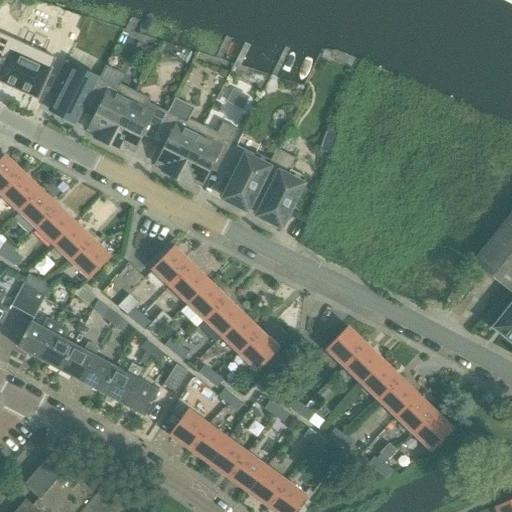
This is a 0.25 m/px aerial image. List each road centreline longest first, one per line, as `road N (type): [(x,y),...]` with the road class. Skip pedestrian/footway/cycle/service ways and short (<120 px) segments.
road 1 (tertiary): [(511,377),(0,115)]
road 2 (residential): [(214,511),(163,472),(24,394)]
